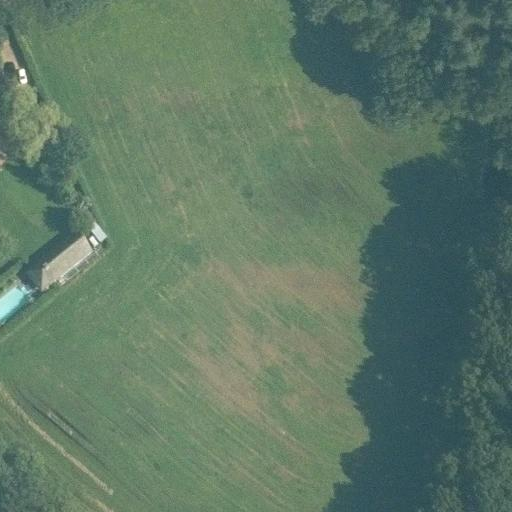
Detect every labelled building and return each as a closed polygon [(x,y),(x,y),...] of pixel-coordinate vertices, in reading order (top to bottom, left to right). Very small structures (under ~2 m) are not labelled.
[(0,150),(11,141),(0,129),(0,150)] [(25,168),(39,174),(45,160),(31,154),(25,168)] [(77,220),(86,231),(95,223),(86,212),(77,220)] [(76,233),(89,250),(102,241),(97,233),(88,239),(81,229),(76,233)] [(88,253),(75,237),(36,268),(50,284),(88,253)]
